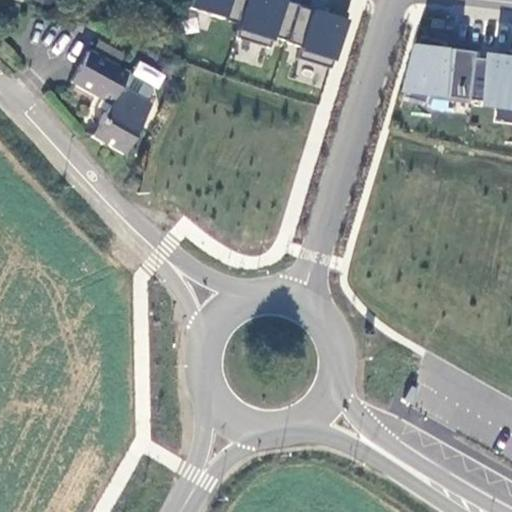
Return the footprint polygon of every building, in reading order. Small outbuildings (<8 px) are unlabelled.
[(51,0),(24,0),(24,1),(46,11),(51,0)] [(192,0),(189,10),(238,25),(245,0),(192,0)] [(245,0),(238,25),(234,39),(267,49),(271,38),(285,42),(296,7),(296,6),(282,1),(277,0),(245,0)] [(323,15),(296,7),(285,42),(284,44),(298,48),(295,59),(329,70),(346,15),(325,8),(323,15)] [(431,105),(434,96),(474,101),(473,105),(474,105),(475,100),(480,58),(481,53),(449,49),(450,45),(427,38),(409,98),(431,105)] [(86,51),(68,82),(108,104),(89,137),(119,155),(147,105),(117,87),(125,74),(86,51)] [(497,54),(496,60),(480,58),(475,100),(511,104),(511,51),(510,56),(497,54)]
